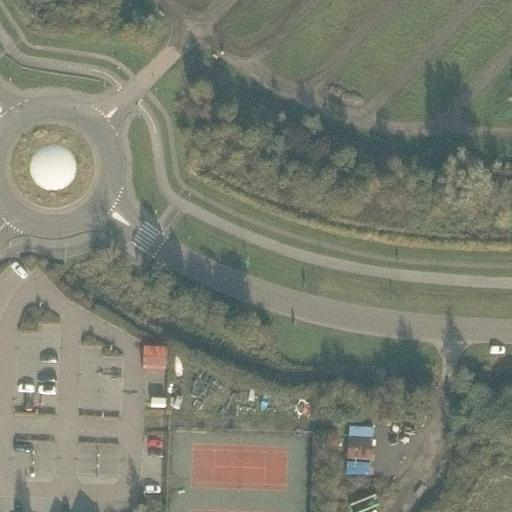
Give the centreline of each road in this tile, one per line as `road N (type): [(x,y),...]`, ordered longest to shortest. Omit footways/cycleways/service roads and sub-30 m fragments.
road 1 (tertiary): [(511,333),(390,326),(294,307),(207,275),(100,207)]
road 2 (tertiary): [(100,207),(114,166),(98,127),(51,106),(7,126)]
